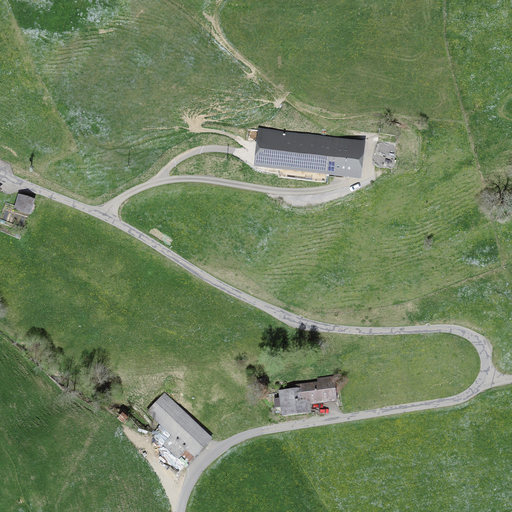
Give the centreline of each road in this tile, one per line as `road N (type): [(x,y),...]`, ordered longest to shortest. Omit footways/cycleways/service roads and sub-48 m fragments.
road 1 (track): [(483,381),(485,355),(468,333),(298,321),(102,216),(0,173)]
road 2 (track): [(312,117),(364,136),(367,165),(357,179),(305,191),(171,179),(124,195),(102,216)]
road 3 (track): [(277,428),(443,402),(483,381)]
road 4 (track): [(312,117),(511,120)]
road 5 (track): [(312,117),(176,0)]
road 6 (track): [(179,511),(189,480),(214,450),(277,428)]
